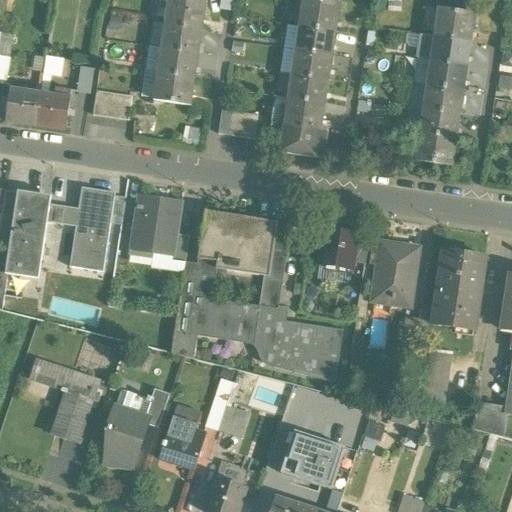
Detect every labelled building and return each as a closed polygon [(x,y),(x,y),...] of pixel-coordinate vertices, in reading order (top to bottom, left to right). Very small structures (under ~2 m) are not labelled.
[(206,2),(195,0),(173,0),(172,15),(168,14),(166,25),(201,30),(202,22),(203,22),(206,2)] [(342,5),(311,0),(303,0),(304,0),(308,1),(306,17),(301,16),(300,28),(336,33),(337,23),(339,23),(342,5)] [(475,16),(439,11),(439,12),(443,13),(440,28),(436,28),(435,38),(470,43),(471,34),(472,34),(475,16)] [(201,30),(166,25),(162,49),(197,54),(198,45),(200,46),(202,31),(201,30)] [(336,33),(300,28),(296,51),(332,57),(333,47),(335,47),(337,33),(336,33)] [(13,36),(0,33),(0,84),(5,86),(13,36)] [(470,43),(435,38),(431,62),(466,67),(467,58),(469,58),(471,43),(470,43)] [(197,54),(162,49),(158,73),(162,74),(193,78),(195,69),(196,70),(198,55),(197,54)] [(332,57),(296,51),(292,75),(328,81),(330,70),(331,71),(333,57),(332,57)] [(63,77),(65,58),(47,56),(46,75),(63,77)] [(466,67),(431,62),(427,86),(462,91),(464,81),(465,81),(467,67),(466,67)] [(94,72),(81,70),(78,93),(90,95),(94,72)] [(193,78),(162,74),(160,90),(156,90),(154,102),(190,108),(190,106),(189,106),(190,97),(191,98),(194,78),(193,78)] [(50,76),(43,75),(40,95),(47,96),(50,76)] [(328,81),(292,75),(288,99),(292,100),(324,105),(326,95),(327,95),(329,81),(328,81)] [(511,89),(511,77),(500,77),(500,89),(511,89)] [(27,88),(12,86),(9,100),(4,100),(2,110),(8,111),(6,123),(35,127),(40,95),(26,93),(27,88)] [(462,91),(427,86),(423,110),(459,115),(460,105),(461,105),(463,91),(462,91)] [(47,96),(40,95),(35,127),(65,131),(66,120),(72,120),(74,110),(68,109),(70,95),(55,92),(55,97),(47,96)] [(109,95),(96,93),(93,117),(105,119),(109,95)] [(120,96),(109,95),(105,119),(116,120),(120,96)] [(132,98),(120,96),(116,120),(128,122),(132,98)] [(273,109),(272,120),(281,122),(281,120),(285,120),(286,116),(290,116),(292,100),(288,99),(287,109),(283,110),(273,109)] [(324,105),(292,100),(290,116),(286,116),(285,120),(284,128),(321,134),(321,133),(321,132),(320,131),(321,123),(323,123),(325,105),(324,105)] [(459,115),(423,110),(420,134),(424,134),(455,139),(456,129),(458,129),(460,115),(459,115)] [(234,113),(222,112),(218,136),(230,138),(234,113)] [(234,113),(230,138),(242,139),(245,115),(234,113)] [(257,117),(245,115),(242,139),(254,141),(257,117)] [(321,134),(284,128),(280,153),(324,160),(328,134),(321,133),(321,134)] [(455,139),(424,134),(421,152),(417,152),(415,162),(452,168),(452,165),(451,165),(452,157),(453,158),(456,139),(455,139)] [(79,211),(49,206),(46,223),(76,228),(70,268),(103,273),(114,194),(82,189),(79,211)] [(50,198),(18,193),(7,266),(8,267),(7,275),(38,280),(46,223),(49,206),(50,198)] [(159,200),(138,197),(130,252),(172,258),(173,258),(177,236),(181,203),(179,203),(179,207),(159,204),(159,200)] [(185,264),(171,355),(190,360),(194,339),(189,334),(190,330),(255,342),(260,309),(213,300),(217,270),(268,278),(272,251),(276,224),(205,213),(200,240),(196,266),(185,264)] [(291,227),(276,224),(272,251),(287,253),(291,227)] [(356,235),(324,231),(319,265),(349,270),(351,270),(352,263),(356,237),(356,235)] [(189,238),(177,236),(173,258),(172,258),(172,262),(185,264),(189,238)] [(369,239),(356,237),(352,263),(365,265),(369,239)] [(200,240),(189,238),(185,264),(196,266),(200,240)] [(420,249),(381,243),(374,295),(392,298),(391,302),(412,305),(420,249)] [(287,253),(272,251),(268,278),(268,281),(282,283),(287,253)] [(485,259),(443,252),(432,326),(474,332),(485,259)] [(349,270),(319,265),(317,278),(348,282),(349,270)] [(511,275),(509,275),(502,331),(511,332),(511,275)] [(282,283),(268,281),(263,309),(278,311),(278,308),(282,283)] [(263,309),(260,309),(255,342),(260,348),(259,353),(260,358),(263,363),(267,366),(272,368),(272,369),(335,384),(342,333),(285,323),(286,314),(287,314),(287,310),(278,308),(278,311),(263,309)] [(421,321),(405,319),(398,360),(415,362),(421,321)] [(452,353),(428,350),(421,400),(445,404),(452,353)] [(100,382),(36,361),(30,381),(54,389),(60,391),(59,393),(65,395),(52,436),(77,444),(91,401),(93,402),(100,382)] [(511,375),(507,409),(477,404),(473,432),(503,439),(507,415),(511,416),(511,375)] [(170,395),(155,390),(146,417),(151,418),(148,425),(159,429),(170,395)] [(214,406),(207,428),(218,432),(225,409),(214,406)] [(146,417),(116,407),(108,431),(109,431),(106,456),(119,457),(118,467),(134,468),(148,425),(151,418),(146,417)] [(249,415),(226,407),(225,409),(218,432),(241,440),(249,415)] [(205,436),(172,425),(165,443),(161,455),(179,461),(177,466),(194,472),(202,449),(201,449),(205,436)] [(331,491),(345,449),(295,432),(280,474),(331,491)] [(228,465),(221,463),(216,480),(223,482),(228,465)] [(223,482),(216,480),(205,511),(239,511),(240,510),(245,511),(248,500),(244,499),(247,490),(223,482)] [(403,496),(397,511),(409,511),(413,500),(413,499),(403,496)] [(317,511),(276,498),(271,511),(317,511)] [(423,503),(413,500),(409,511),(420,511),(422,507),(423,503)]
